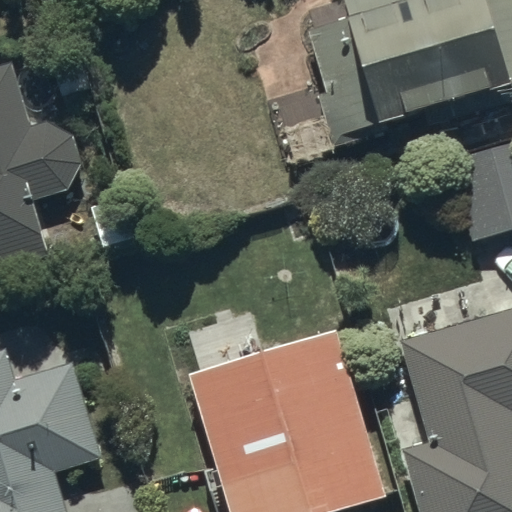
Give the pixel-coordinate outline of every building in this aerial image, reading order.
[(511,0),(344,0),(351,22),(311,33),(327,92),(321,94),(336,150),(382,138),(380,128),(511,90),(511,0)] [(0,272),(48,256),(32,208),(81,191),(82,189),(83,187),(83,184),(84,182),(84,180),(85,177),(85,175),(85,173),(85,170),(85,168),(85,166),(84,163),(84,161),(83,159),(82,157),(81,154),(81,152),(80,150),(78,148),(77,146),(76,144),(74,142),(73,140),(71,139),(70,137),(68,136),(66,134),(64,133),(62,131),(60,130),(58,129),(56,128),(54,127),(52,126),(49,126),(32,130),(18,68),(0,72),(0,272)] [(511,230),(511,141),(452,159),(476,241),(511,230)] [(511,511),(511,312),(403,345),(433,445),(405,453),(422,511),(511,511)] [(317,511),(385,490),(333,329),(191,375),(235,511),(317,511)] [(0,511),(65,511),(55,476),(103,461),(75,367),(16,384),(7,352),(0,353),(0,511)]
